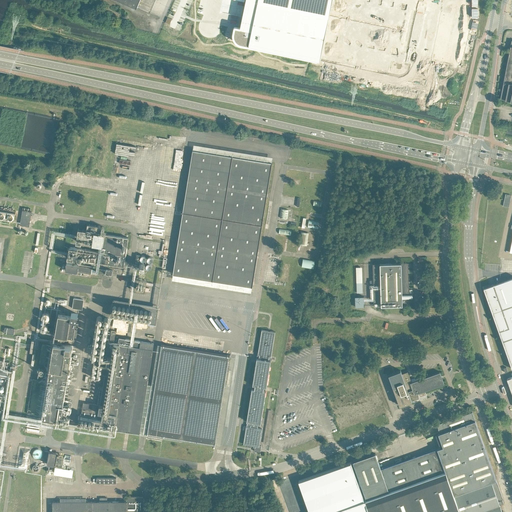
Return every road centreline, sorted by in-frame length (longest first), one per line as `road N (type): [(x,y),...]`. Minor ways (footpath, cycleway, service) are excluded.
road 1 (tertiary): [(459,146),(0,54)]
road 2 (tertiary): [(0,63),(457,162)]
road 3 (tertiary): [(449,227),(456,317),(480,395)]
road 4 (tertiary): [(499,388),(472,296),(468,229)]
